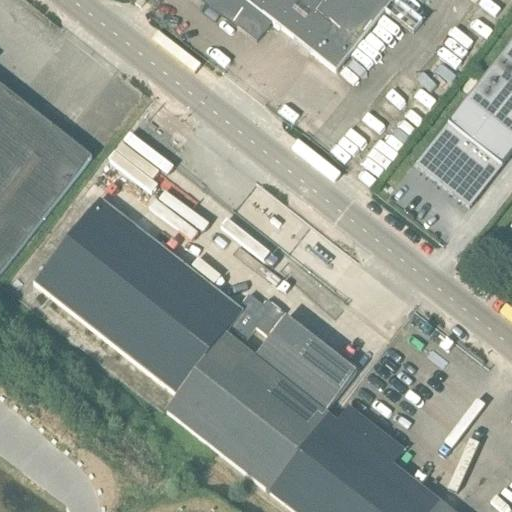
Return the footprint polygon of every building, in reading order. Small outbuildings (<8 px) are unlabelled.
[(198,0),(231,25),(235,20),(242,25),(238,31),(257,45),(272,26),(336,76),(385,14),(413,36),(422,25),(394,2),(395,0),(198,0)] [(511,43),(413,169),(468,211),(511,154),(511,43)] [(0,278),(91,160),(0,89),(0,278)] [(240,311),(101,202),(34,287),(178,399),(232,330),(247,343),(256,331),(267,340),(285,317),(268,304),(264,309),(250,298),(240,311)] [(357,376),(287,321),(256,361),(228,339),(167,416),(266,493),(357,376)] [(404,454),(348,410),(336,426),(329,420),(269,496),(289,511),(447,511),(393,469),(404,454)]
